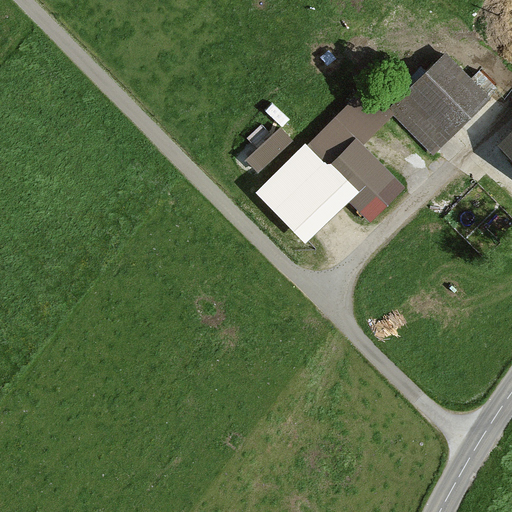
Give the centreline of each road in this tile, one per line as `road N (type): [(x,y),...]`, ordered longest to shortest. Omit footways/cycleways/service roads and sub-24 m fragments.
road 1 (track): [(322,298),(23,0)]
road 2 (secondary): [(442,511),(511,392)]
